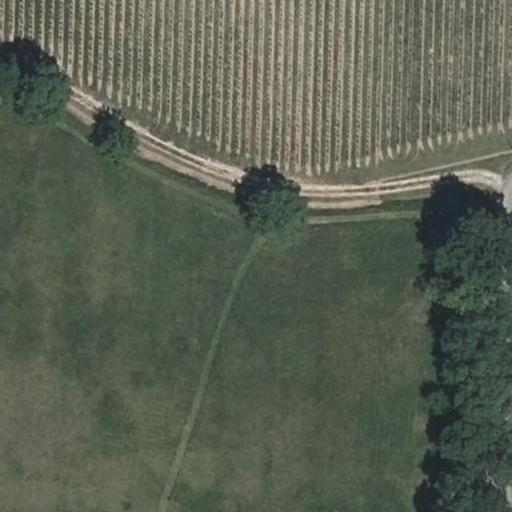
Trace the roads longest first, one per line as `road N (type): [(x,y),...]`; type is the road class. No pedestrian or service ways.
road 1 (track): [(0,62),(109,111),(194,162),(259,181),(331,189),(471,170),(507,192)]
road 2 (unclassified): [(505,511),(504,251),(511,187)]
